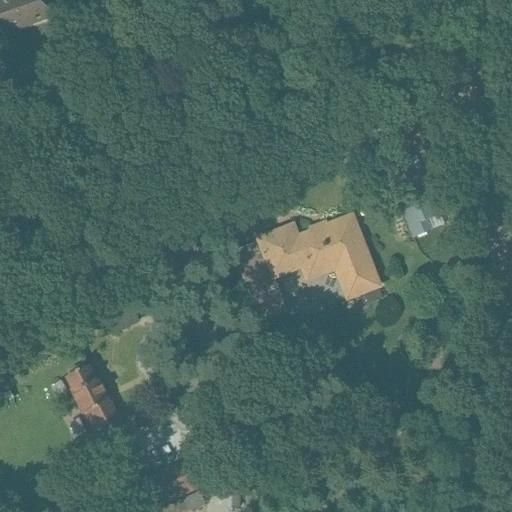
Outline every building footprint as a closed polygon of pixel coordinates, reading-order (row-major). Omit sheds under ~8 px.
[(49,0),(0,0),(0,35),(55,15),(50,2),(49,0)] [(431,192),(401,204),(407,220),(414,237),(430,231),(426,220),(440,214),(431,192)] [(296,234),(262,247),(273,277),(275,277),(301,267),(312,263),(317,276),(340,267),(352,298),(361,294),(379,287),(353,220),(299,241),(296,234)] [(308,315),(346,299),(341,285),(302,301),(308,315)] [(130,306),(107,318),(115,334),(138,322),(130,306)] [(89,366),(64,379),(82,417),(88,416),(95,433),(101,431),(105,439),(120,431),(116,423),(121,420),(111,402),(110,402),(99,380),(97,381),(89,366)] [(327,370),(297,371),(298,389),(327,388),(327,370)] [(186,460),(139,480),(152,509),(199,490),(186,460)]
